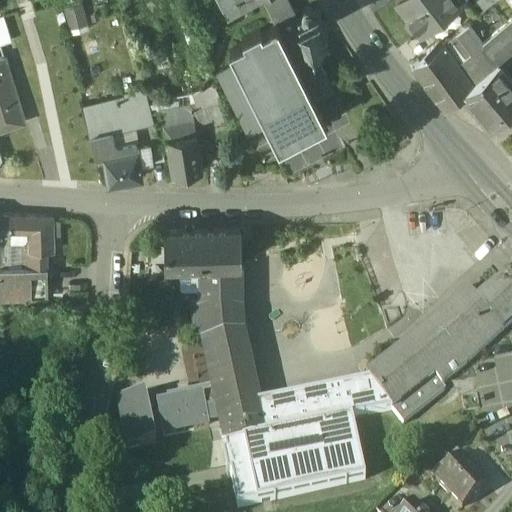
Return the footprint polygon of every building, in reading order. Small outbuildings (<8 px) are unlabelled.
[(80,0),(66,4),(70,20),(85,16),(80,0)] [(307,36),(297,16),(289,0),(264,0),(274,19),(270,21),(272,24),(261,29),(260,26),(242,35),(244,38),(228,46),(234,58),(215,68),(246,129),(266,120),(278,143),(295,135),(300,144),(313,137),(308,128),(325,119),(313,95),(332,86),(307,36)] [(220,0),(227,11),(247,0),(220,0)] [(396,0),(407,12),(404,14),(403,19),(408,25),(413,25),(415,23),(420,29),(456,0),(396,0)] [(493,0),(476,0),(483,8),(493,0)] [(307,36),(310,34),(326,26),(316,6),(312,8),(311,6),(309,5),(307,5),(305,5),(303,7),(302,9),(301,11),(302,13),(297,16),(307,36)] [(0,39),(11,36),(3,12),(0,12),(0,39)] [(85,16),(70,20),(73,30),(87,27),(85,16)] [(511,17),(482,43),(467,24),(442,43),(456,63),(470,52),(485,73),(498,62),(499,62),(498,61),(511,48),(511,17)] [(439,39),(425,50),(428,53),(442,43),(439,39)] [(470,52),(456,63),(442,43),(428,53),(418,60),(417,58),(410,62),(411,63),(410,64),(424,84),(442,107),(461,93),(485,73),(470,52)] [(3,54),(0,54),(0,123),(23,117),(3,54)] [(511,107),(511,78),(498,62),(485,73),(461,93),(490,127),(511,107)] [(196,104),(161,110),(166,136),(195,132),(194,132),(226,120),(213,80),(191,87),(196,104)] [(146,93),(83,108),(89,135),(133,124),(153,119),(146,93)] [(133,124),(89,135),(94,154),(104,152),(136,146),(133,124)] [(195,132),(166,136),(172,171),(202,168),(195,132)] [(157,135),(143,138),(144,145),(146,160),(164,157),(157,135)] [(136,146),(104,152),(108,179),(140,174),(138,161),(146,160),(144,145),(137,146),(136,146)] [(53,212),(0,210),(0,262),(8,263),(8,237),(27,238),(27,247),(40,247),(46,247),(53,247),(53,229),(58,229),(58,217),(53,217),(53,212)] [(203,254),(203,225),(164,226),(164,265),(198,264),(198,271),(199,271),(199,254),(203,254)] [(239,225),(203,225),(203,254),(199,254),(199,271),(198,271),(199,317),(241,315),(239,225)] [(40,247),(27,247),(28,262),(46,262),(46,247),(40,247)] [(8,263),(0,262),(0,294),(20,295),(47,294),(46,262),(28,262),(8,263)] [(511,284),(503,275),(466,310),(457,301),(430,327),(466,367),(511,324),(511,284)] [(266,437),(258,406),(242,334),(241,315),(199,317),(192,317),(194,344),(201,346),(211,388),(213,398),(219,424),(223,446),(266,437)] [(430,327),(365,379),(367,381),(392,412),(434,379),(441,387),(466,367),(430,327)] [(434,379),(392,412),(402,426),(445,392),(441,387),(434,379)] [(258,406),(266,437),(352,419),(392,412),(367,381),(258,406)] [(211,388),(146,402),(154,441),(162,439),(156,410),(213,398),(211,388)] [(144,396),(115,403),(126,452),(155,445),(146,402),(144,396)] [(471,397),(458,398),(459,412),(472,410),(471,397)] [(213,398),(156,410),(162,439),(208,429),(208,426),(219,424),(213,398)] [(266,437),(223,446),(236,508),(365,481),(352,419),(266,437)] [(460,458),(435,482),(462,510),(487,487),(460,458)]
